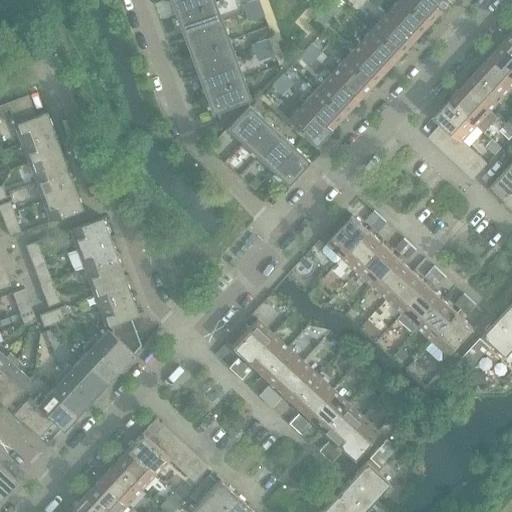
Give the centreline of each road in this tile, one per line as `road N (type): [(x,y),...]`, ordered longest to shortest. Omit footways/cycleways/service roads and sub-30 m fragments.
road 1 (residential): [(0,82),(45,65),(94,182),(119,211),(154,310),(188,340)]
road 2 (residential): [(281,234),(500,0)]
road 3 (residential): [(281,234),(186,139),(137,0)]
road 4 (residential): [(59,476),(188,340)]
road 5 (residential): [(188,340),(281,234)]
